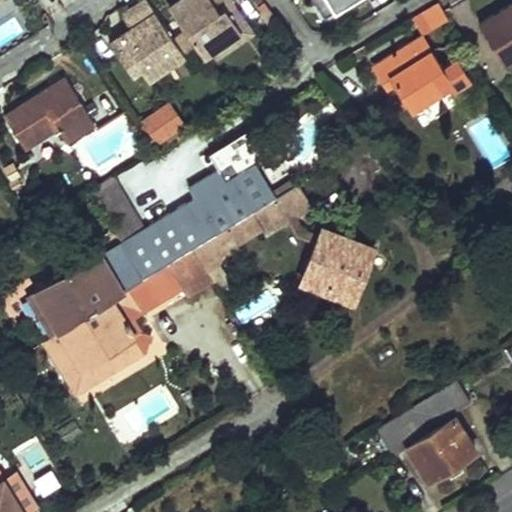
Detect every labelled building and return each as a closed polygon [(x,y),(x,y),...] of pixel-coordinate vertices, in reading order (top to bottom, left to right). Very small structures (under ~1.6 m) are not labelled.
[(176,0),(170,4),(205,57),(217,49),(243,32),(226,6),(234,1),(233,0),(176,0)] [(316,0),(322,8),(333,1),(339,10),(354,0),(316,0)] [(511,0),(478,21),(505,65),(511,61),(511,0)] [(257,35),(234,1),(226,6),(243,32),(217,49),(222,58),(257,35)] [(333,1),(322,8),(329,17),(339,10),(333,1)] [(13,19),(0,24),(0,42),(20,35),(13,19)] [(421,35),(425,42),(443,30),(437,21),(419,32),(421,35)] [(390,90),(397,86),(412,109),(452,85),(425,42),(421,35),(374,66),(390,90)] [(143,71),(120,37),(107,46),(130,79),(143,71)] [(65,78),(4,116),(24,147),(59,127),(68,140),(96,122),(65,78)] [(169,104),(145,119),(160,140),(183,125),(169,104)] [(272,200),(277,197),(273,191),(251,156),(232,167),(227,158),(188,182),(194,192),(142,225),(112,177),(108,179),(137,228),(122,238),(125,242),(147,277),(169,263),(192,249),(272,200)] [(295,177),(273,191),(277,197),(297,185),(299,184),(295,177)] [(108,179),(91,189),(122,238),(137,228),(108,179)] [(272,200),(286,224),(312,209),(297,185),(277,197),(272,200)] [(235,246),(261,230),(265,237),(286,224),(272,200),(192,249),(207,273),(220,266),(224,252),(220,247),(231,240),(235,246)] [(372,251),(318,232),(300,282),(354,302),(372,251)] [(125,242),(111,250),(134,286),(147,277),(125,242)] [(189,297),(214,284),(207,273),(192,249),(169,263),(183,288),(189,297)] [(101,252),(29,296),(53,334),(61,330),(134,286),(111,250),(104,254),(101,252)] [(126,324),(183,288),(169,263),(147,277),(134,286),(61,330),(93,383),(143,352),(143,335),(132,335),(126,324)] [(266,289),(238,307),(248,323),(276,305),(266,289)] [(53,334),(42,341),(76,393),(93,383),(61,330),(53,334)] [(455,378),(376,427),(393,454),(408,445),(429,477),(474,449),(455,416),(455,409),(467,399),(455,378)] [(315,485),(331,475),(324,463),(307,474),(315,485)] [(0,511),(26,511),(0,470),(0,511)]
